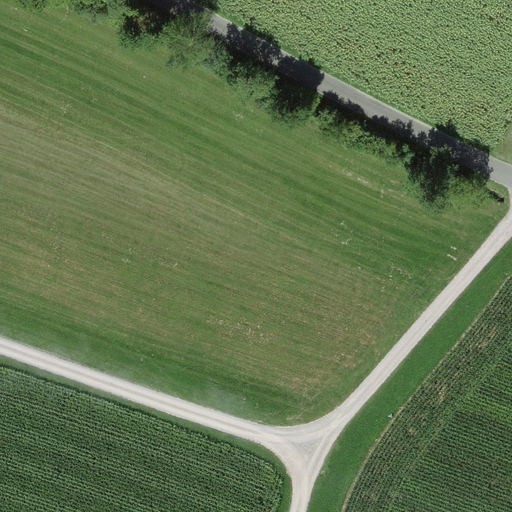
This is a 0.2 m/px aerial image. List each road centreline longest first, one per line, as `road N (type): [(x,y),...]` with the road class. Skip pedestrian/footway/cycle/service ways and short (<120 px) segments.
road 1 (track): [(0,352),(309,451),(511,220)]
road 2 (residential): [(511,179),(171,0)]
